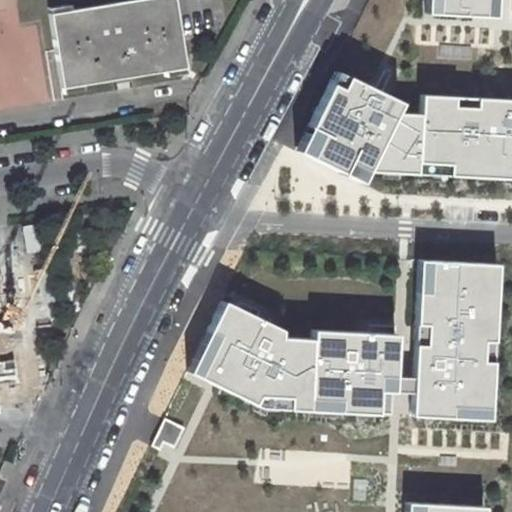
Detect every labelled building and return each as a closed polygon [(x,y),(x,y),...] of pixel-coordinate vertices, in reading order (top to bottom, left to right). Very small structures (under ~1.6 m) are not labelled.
[(184,67),(172,0),(126,0),(48,13),(60,87),(184,67)] [(495,0),(425,0),(424,13),(495,17),(495,0)] [(366,172),(511,178),(511,99),(422,95),(420,114),(395,112),(399,101),(334,71),(297,150),(360,184),(366,172)] [(489,418),(496,265),(419,260),(412,413),(489,418)] [(261,407),(393,415),(396,336),(280,328),(223,302),(187,372),(261,407)] [(183,428),(164,419),(150,445),(159,449),(163,441),(173,447),(183,428)] [(482,511),(483,506),(405,503),(404,511),(482,511)]
